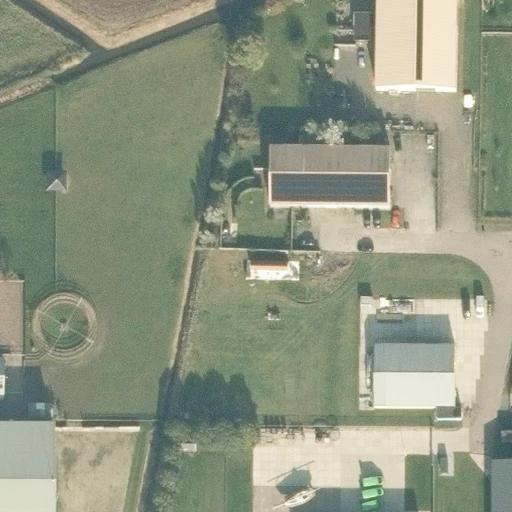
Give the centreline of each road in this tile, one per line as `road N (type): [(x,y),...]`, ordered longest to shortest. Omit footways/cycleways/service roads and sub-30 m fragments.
road 1 (unclassified): [(480,449),(511,245)]
road 2 (unclassified): [(345,242),(511,245)]
